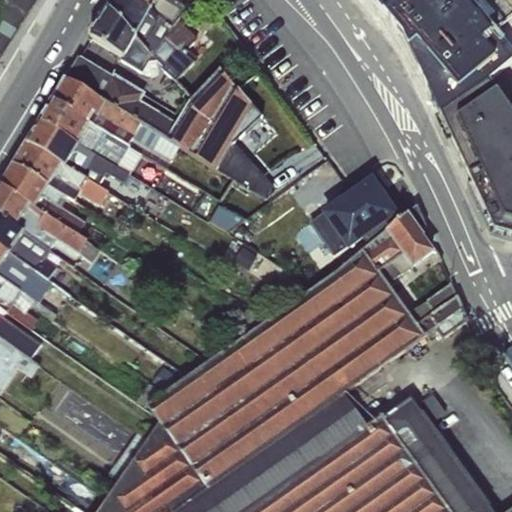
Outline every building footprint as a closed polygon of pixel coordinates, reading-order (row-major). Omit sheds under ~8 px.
[(0,0),(0,62),(33,0),(0,0)] [(150,11),(135,0),(110,0),(106,9),(134,38),(150,11)] [(134,38),(122,58),(121,62),(149,79),(156,78),(163,74),(175,83),(197,59),(188,51),(196,40),(183,27),(189,20),(184,14),(191,5),(185,0),(156,0),(150,11),(134,38)] [(156,0),(135,0),(150,11),(156,0)] [(134,38),(106,9),(88,39),(122,58),(134,38)] [(64,81),(159,136),(262,199),(270,188),(234,146),(260,117),(216,68),(191,97),(174,126),(139,101),(141,93),(79,57),(64,81)] [(159,136),(64,81),(51,103),(113,140),(132,149),(135,144),(139,144),(151,150),(159,136)] [(511,117),(487,82),(439,116),(494,233),(511,237),(511,117)] [(113,140),(51,103),(38,124),(118,167),(122,158),(107,148),(113,140)] [(118,167),(38,124),(26,143),(97,187),(104,175),(122,183),(128,177),(118,167)] [(97,187),(26,143),(12,166),(66,201),(71,201),(81,197),(98,207),(107,195),(97,187)] [(66,201),(12,166),(0,185),(0,187),(79,236),(84,224),(61,209),(66,201)] [(398,222),(370,182),(322,216),(352,260),(361,254),(398,222)] [(79,236),(0,187),(0,216),(50,251),(52,247),(91,263),(99,252),(79,236)] [(50,251),(0,216),(0,248),(34,274),(57,289),(66,277),(50,263),(55,255),(50,251)] [(404,216),(398,222),(361,254),(386,286),(434,255),(404,216)] [(34,274),(0,248),(0,280),(31,303),(38,306),(46,293),(30,280),(34,274)] [(448,511),(381,418),(367,428),(345,395),(423,339),(386,286),(361,254),(352,260),(148,407),(158,427),(99,511),(448,511)] [(31,303),(0,280),(0,309),(7,314),(31,332),(38,322),(26,313),(31,303)] [(428,335),(468,316),(456,289),(416,307),(428,335)] [(7,314),(0,309),(0,339),(31,360),(39,345),(4,319),(7,314)] [(31,360),(0,339),(0,370),(11,378),(17,369),(31,378),(39,367),(31,360)] [(0,393),(11,378),(0,370),(0,393)] [(491,511),(444,443),(410,400),(381,418),(448,511),(511,511),(511,509),(507,511),(491,511)]
